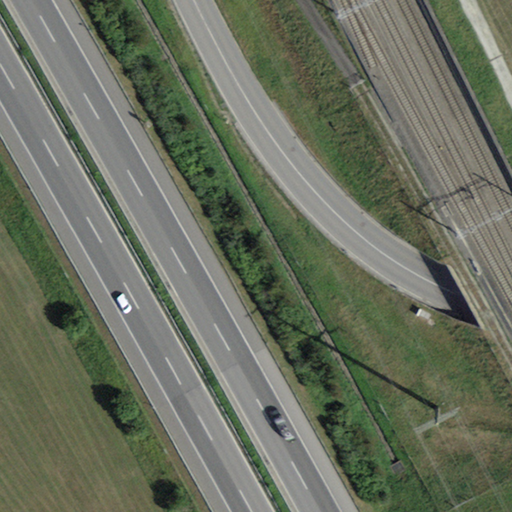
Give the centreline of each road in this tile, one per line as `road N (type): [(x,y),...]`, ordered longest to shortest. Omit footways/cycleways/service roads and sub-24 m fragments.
road 1 (motorway): [(313,511),(23,0)]
road 2 (motorway): [(0,86),(241,511)]
road 3 (unclassified): [(511,312),(410,272),(355,234),(270,138),(193,0)]
